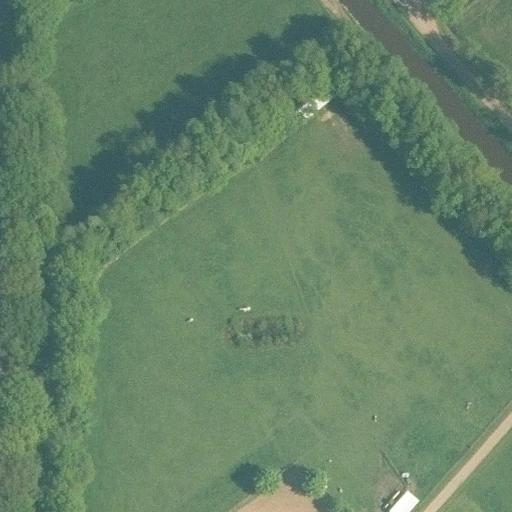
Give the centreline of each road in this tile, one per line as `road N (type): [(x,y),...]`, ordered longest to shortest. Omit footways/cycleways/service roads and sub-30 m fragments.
road 1 (unclassified): [(511,123),(399,0)]
road 2 (track): [(511,415),(427,511)]
